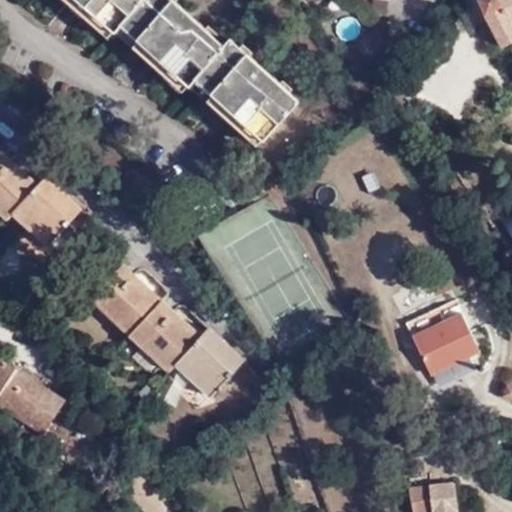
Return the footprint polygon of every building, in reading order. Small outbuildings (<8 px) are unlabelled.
[(303,100),(236,42),(230,47),(175,0),(78,0),(80,1),(117,32),(123,28),(159,58),(195,89),(199,83),(235,113),(268,142),(303,100)] [(511,0),(485,0),(504,40),(511,36),(511,15),(511,0)] [(40,183),(2,146),(0,148),(0,206),(10,215),(13,212),(40,183)] [(85,207),(49,173),(40,183),(13,212),(49,246),(68,225),(85,207)] [(95,294),(134,330),(165,297),(125,260),(116,271),(95,294)] [(172,366),(177,361),(203,334),(165,297),(134,330),(172,366)] [(415,335),(451,317),(445,306),(409,323),(415,335)] [(462,311),(451,317),(415,335),(432,373),(481,349),(462,311)] [(211,394),(247,357),(212,325),(203,334),(177,361),(211,394)] [(0,403),(46,431),(66,398),(0,356),(0,403)] [(456,511),(453,482),(410,486),(415,511),(425,511),(433,511),(456,511)]
